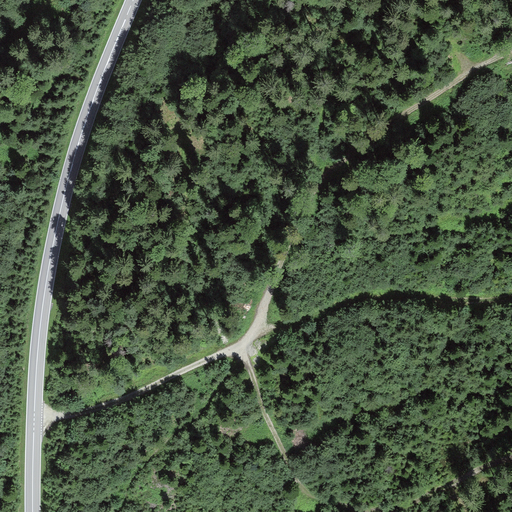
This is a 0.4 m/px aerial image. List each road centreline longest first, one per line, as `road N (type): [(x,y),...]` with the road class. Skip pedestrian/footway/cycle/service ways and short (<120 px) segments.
road 1 (secondary): [(33,511),(35,380),(54,239),(84,125),(133,0)]
road 2 (track): [(511,50),(402,109),(346,155),(301,214),(257,330)]
road 3 (track): [(257,330),(268,424),(297,474),(320,500),(407,511)]
road 4 (track): [(257,330),(352,294),(472,299),(511,290)]
road 5 (track): [(257,330),(115,401),(33,418)]
